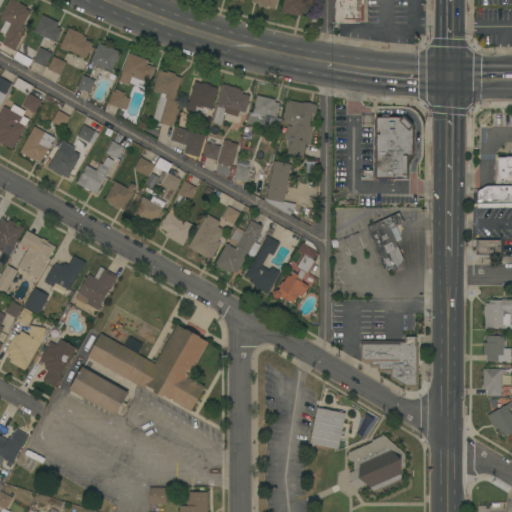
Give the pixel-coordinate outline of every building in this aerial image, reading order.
[(14,51),(2,44),(6,36),(4,35),(5,34),(0,31),(5,21),(0,17),(0,15),(8,0),(13,0),(27,7),(26,9),(30,11),(22,26),(24,28),(23,29),(25,30),(14,51)] [(277,0),(275,8),(267,6),(267,8),(258,6),(259,4),(252,2),(252,0),(277,0)] [(283,0),(313,0),(310,15),(302,13),(301,16),(298,15),(298,16),(281,12),(283,0)] [(363,0),(363,21),(360,21),(360,22),(335,22),(335,0),(363,0)] [(49,39),(48,41),(45,39),(46,37),(34,32),(42,15),(58,22),(56,26),(60,28),(59,31),(60,31),(55,42),(49,39)] [(84,35),(83,36),(86,37),(85,40),(93,43),(90,48),(91,49),(89,53),(89,52),(86,58),(84,57),(83,58),(80,57),(80,56),(69,50),(68,52),(59,48),(69,27),(84,35)] [(111,71),(102,67),(102,69),(100,68),(101,67),(96,65),(96,66),(93,65),(94,63),(90,62),(97,45),(98,45),(99,43),(104,45),(120,51),(111,71)] [(44,67),(33,61),(40,47),(51,53),(44,67)] [(13,58),(17,51),(32,60),(28,67),(13,58)] [(129,53),(147,60),(146,64),(154,67),(152,73),(153,73),(152,77),(151,77),(149,83),(147,82),(145,89),(129,83),(128,85),(119,82),(129,53)] [(47,69),(53,56),(66,62),(60,75),(47,69)] [(172,127),(161,124),(159,131),(154,129),(157,122),(152,120),(161,93),(153,90),(159,70),(167,73),(167,71),(175,74),(175,75),(181,78),(175,99),(176,99),(176,100),(180,102),(172,127)] [(77,87),(82,75),(95,81),(90,93),(77,87)] [(0,77),(11,84),(0,105),(0,77)] [(13,86),(17,77),(33,86),(28,94),(13,86)] [(195,82),(202,84),(202,82),(210,84),(209,86),(217,88),(212,109),(208,108),(206,116),(193,113),(193,111),(185,109),(187,101),(189,102),(195,82)] [(239,89),(239,90),(243,91),(242,94),(250,96),(248,102),(249,102),(249,105),(247,105),(245,113),(239,111),(238,117),(224,113),(221,125),(212,122),(223,84),(239,89)] [(113,91),(115,92),(116,90),(124,93),(124,95),(126,96),(126,97),(131,99),(126,110),(121,108),(121,109),(120,109),(117,116),(105,110),(113,91)] [(29,93),(43,101),(36,114),(22,106),(29,93)] [(257,95),(275,100),(274,102),(279,103),(278,106),(279,106),(276,118),(269,117),(269,118),(260,116),(260,117),(265,118),(263,128),(246,124),(249,112),(253,113),(257,95)] [(287,102),(288,102),(288,100),(313,105),(309,126),(313,127),(309,145),(305,144),(303,157),(286,154),(288,145),(287,144),(288,140),(285,139),(287,126),(291,127),(292,125),(283,124),(287,102)] [(0,113),(4,106),(22,117),(19,122),(25,125),(18,138),(19,139),(18,142),(16,141),(12,149),(0,142),(0,113)] [(58,110),(69,117),(63,128),(51,122),(58,110)] [(413,156),(408,156),(407,179),(376,179),(376,163),(375,163),(375,134),(376,134),(376,117),(381,117),(381,115),(390,115),(390,117),(404,117),(413,126),(413,156)] [(77,136),(83,125),(99,133),(92,145),(77,136)] [(34,126),(55,138),(47,150),(49,151),(47,153),(46,153),(45,155),(46,156),(45,158),(44,157),(43,159),(42,159),(39,163),(35,161),(32,160),(31,161),(29,160),(30,158),(25,155),(24,157),(22,155),(22,154),(19,152),(34,126)] [(205,136),(199,157),(184,153),(187,145),(170,140),(172,135),(168,134),(170,128),(174,129),(175,127),(205,136)] [(62,140),(75,147),(73,151),(80,155),(67,178),(62,175),(61,177),(53,173),(54,171),(48,167),(62,140)] [(224,140),(226,141),(226,140),(231,141),(230,142),(238,144),(232,167),(230,167),(227,178),(216,173),(219,164),(217,164),(224,140)] [(106,152),(112,141),(123,147),(117,159),(106,152)] [(202,156),(206,142),(221,147),(217,161),(202,156)] [(96,194),(76,183),(86,165),(99,172),(103,165),(102,165),(107,156),(115,160),(96,194)] [(172,164),(167,172),(180,179),(174,191),(159,183),(166,171),(162,169),(159,176),(152,172),(149,177),(134,168),(140,157),(152,163),(152,164),(155,166),(159,157),(172,164)] [(511,157),(511,183),(497,183),(497,157),(511,157)] [(249,172),(251,160),(261,163),(258,174),(249,172)] [(290,215),(264,201),(265,198),(266,198),(274,161),(291,165),(283,202),(295,204),(290,215)] [(314,164),(316,164),(316,168),(313,168),(313,176),(315,176),(315,181),(312,181),(312,184),(308,183),(309,162),(314,162),(314,164)] [(246,181),(233,178),(234,177),(229,176),(230,171),(235,172),(236,166),(249,169),(246,181)] [(124,210),(119,207),(118,208),(104,200),(115,181),(127,188),(130,183),(135,186),(132,191),(134,192),(124,210)] [(190,200),(177,193),(184,181),(197,188),(190,200)] [(511,185),(511,208),(477,208),(477,191),(486,186),(511,185)] [(152,226),(133,215),(143,197),(150,201),(153,195),(165,202),(162,208),(163,208),(152,226)] [(233,225),(221,218),(228,206),(240,213),(233,225)] [(183,246),(168,237),(169,236),(165,234),(167,232),(159,228),(162,222),(163,219),(164,220),(168,213),(172,207),(185,214),(182,221),(185,223),(186,221),(194,226),(183,246)] [(399,213),(403,223),(389,229),(403,260),(393,274),(390,267),(385,269),(366,227),(399,213)] [(206,214),(220,222),(217,226),(224,230),(218,241),(220,243),(211,258),(208,256),(207,258),(188,247),(206,214)] [(0,250),(0,220),(1,219),(8,222),(9,220),(24,228),(13,248),(7,244),(2,252),(0,250)] [(226,244),(235,248),(236,246),(228,241),(236,227),(245,232),(251,220),(263,227),(254,243),(260,246),(252,260),(246,256),(237,273),(233,271),(232,273),(215,264),(226,244)] [(37,279),(17,267),(25,252),(26,253),(28,249),(19,244),(27,230),(41,239),(43,238),(47,241),(48,243),(55,247),(37,279)] [(261,266),(269,270),(270,268),(271,269),(271,268),(279,272),(268,293),(253,286),(254,284),(251,282),(252,280),(245,276),(248,271),(247,270),(248,268),(250,269),(267,236),(279,243),(273,256),(268,253),(261,266)] [(281,287),(279,286),(282,281),(284,282),(288,275),(290,277),(293,272),(297,275),(300,270),(296,267),(303,255),(297,251),(302,242),(304,243),(306,240),(312,244),(317,251),(312,259),(315,261),(314,262),(315,262),(308,274),(307,273),(307,274),(305,273),(301,280),(302,280),(301,282),(308,286),(308,287),(307,289),(302,298),(298,295),(293,303),(284,298),(283,299),(279,297),(277,299),(275,299),(273,297),(272,295),(273,293),(274,291),(275,290),(276,290),(278,290),(281,287)] [(500,240),(500,255),(496,255),(496,257),(479,257),(479,255),(476,255),(476,240),(500,240)] [(53,266),(55,263),(59,265),(60,264),(63,266),(64,263),(68,265),(73,255),(86,263),(80,273),(79,273),(69,291),(55,283),(53,287),(44,282),(53,266)] [(6,292),(0,288),(0,276),(6,265),(17,271),(6,292)] [(117,276),(110,290),(109,289),(101,304),(98,310),(76,298),(79,293),(78,293),(88,274),(94,277),(100,267),(117,276)] [(38,314),(24,306),(35,288),(49,296),(38,314)] [(511,322),(510,322),(510,325),(502,325),(502,328),(484,328),(485,318),(483,318),(484,306),(485,303),(489,303),(489,299),(502,300),(502,299),(505,299),(511,299),(511,322)] [(12,301),(22,307),(16,319),(5,312),(12,301)] [(28,325),(17,319),(23,307),(34,314),(28,325)] [(25,371),(9,362),(10,359),(7,357),(9,354),(4,352),(15,333),(19,335),(21,331),(29,335),(30,333),(29,333),(30,325),(46,328),(45,333),(44,337),(25,371)] [(155,364),(177,325),(186,330),(186,329),(200,336),(200,337),(208,342),(189,377),(205,386),(191,411),(172,400),(173,400),(165,395),(164,397),(153,392),(154,390),(147,385),(145,389),(87,357),(100,333),(155,364)] [(486,362),(486,355),(483,355),(483,343),(486,343),(486,336),(487,336),(487,331),(504,331),(504,336),(508,336),(508,341),(504,341),(504,349),(511,349),(511,362),(486,362)] [(360,341),(404,341),(404,337),(416,337),(416,344),(418,344),(418,388),(406,388),(390,378),(390,374),(386,374),(386,372),(377,372),(377,368),(370,367),(370,364),(365,364),(360,361),(360,341)] [(60,376),(61,377),(55,387),(43,380),(48,371),(44,369),(46,366),(43,364),(44,363),(40,360),(42,358),(41,357),(50,341),(56,345),(60,339),(76,348),(60,376)] [(129,393),(116,416),(69,389),(82,366),(129,393)] [(483,369),(501,369),(511,370),(511,375),(504,375),(504,374),(501,374),(501,396),(487,396),(487,390),(483,390),(483,369)] [(487,415),(509,403),(511,407),(508,409),(511,415),(511,414),(511,433),(511,432),(503,437),(502,434),(499,436),(498,432),(500,431),(498,429),(495,430),(487,415)] [(309,443),(317,407),(345,413),(338,449),(309,443)] [(366,413),(377,418),(368,433),(358,427),(366,413)] [(0,455),(0,435),(7,439),(8,437),(10,438),(16,428),(29,436),(23,447),(22,446),(14,460),(15,461),(13,464),(3,459),(4,457),(0,455)] [(349,482),(349,473),(354,470),(354,462),(349,460),(348,460),(348,458),(349,452),(372,442),(372,440),(383,435),(403,453),(404,455),(404,457),(404,467),(400,468),(401,479),(373,491),(367,485),(356,489),(349,482)] [(166,487),(166,504),(149,504),(149,487),(166,487)] [(0,491),(12,498),(6,509),(11,511),(0,511),(2,508),(0,506),(0,491)] [(179,511),(179,506),(187,506),(187,492),(207,492),(208,511),(179,511)]
